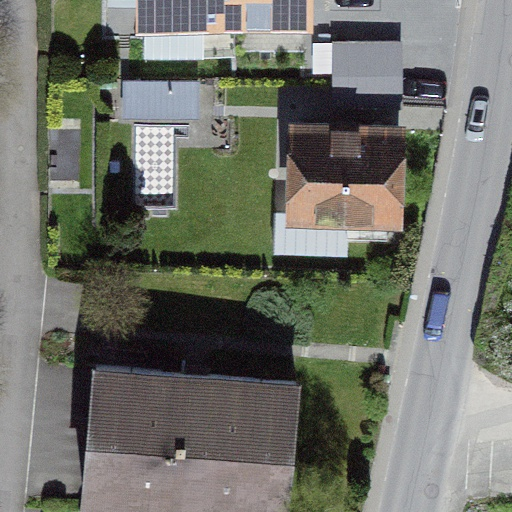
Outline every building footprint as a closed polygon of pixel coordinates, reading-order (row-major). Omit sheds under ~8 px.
[(144,0),(144,18),(304,18),(303,0),(144,0)] [(334,72),(397,73),(398,41),(334,41),(334,72)] [(397,106),(397,73),(334,72),(334,105),(397,106)] [(189,83),(132,83),(132,108),(175,108),(175,104),(189,104),(189,83)] [(332,127),(298,125),(295,210),(349,212),(348,231),(384,233),(385,213),(392,214),(395,129),(360,128),(360,124),(332,123),(332,127)] [(284,511),(296,381),(96,364),(84,503),(183,511),(284,511)]
